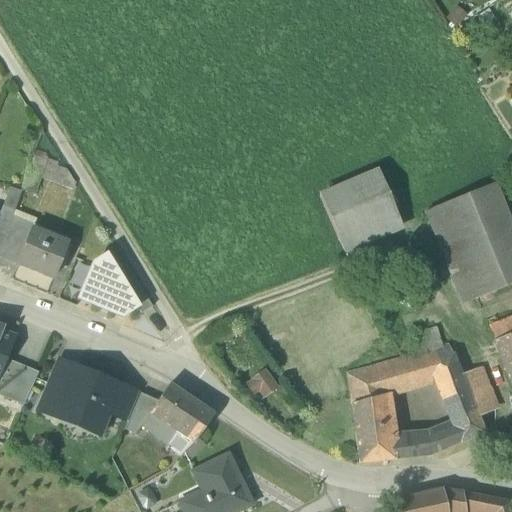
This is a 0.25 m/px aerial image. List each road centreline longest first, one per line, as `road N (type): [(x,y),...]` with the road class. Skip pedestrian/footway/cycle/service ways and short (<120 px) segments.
road 1 (residential): [(0,300),(186,375),(309,470),(375,483)]
road 2 (track): [(186,375),(179,336),(0,46)]
road 3 (residential): [(375,483),(439,476),(511,492)]
